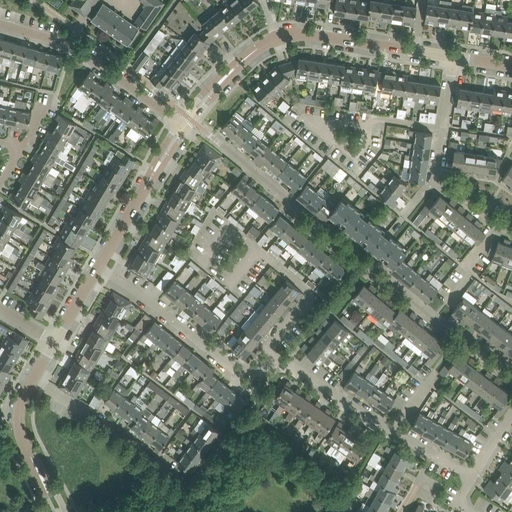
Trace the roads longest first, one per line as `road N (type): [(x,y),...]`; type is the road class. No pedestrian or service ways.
road 1 (unclassified): [(182,125),(248,56),(292,34),(453,57)]
road 2 (residential): [(472,476),(293,365),(272,364)]
road 3 (residential): [(511,232),(436,172),(453,57)]
road 4 (residential): [(0,24),(76,47),(182,125)]
road 5 (residential): [(272,364),(228,366),(98,268)]
road 6 (unclassified): [(191,489),(32,380)]
road 7 (unclassified): [(98,268),(182,125)]
road 8 (unclassified): [(59,511),(21,439),(18,414),(32,380)]
